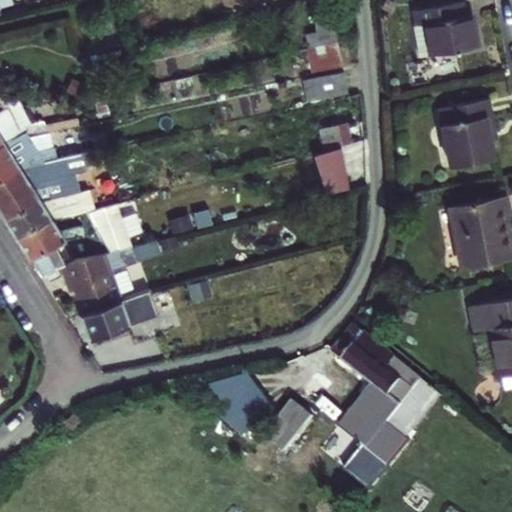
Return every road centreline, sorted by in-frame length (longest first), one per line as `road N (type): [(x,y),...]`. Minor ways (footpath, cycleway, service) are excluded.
road 1 (residential): [(360,0),(377,223),(344,302),(318,329),(286,344),(82,384)]
road 2 (residential): [(82,384),(0,252)]
